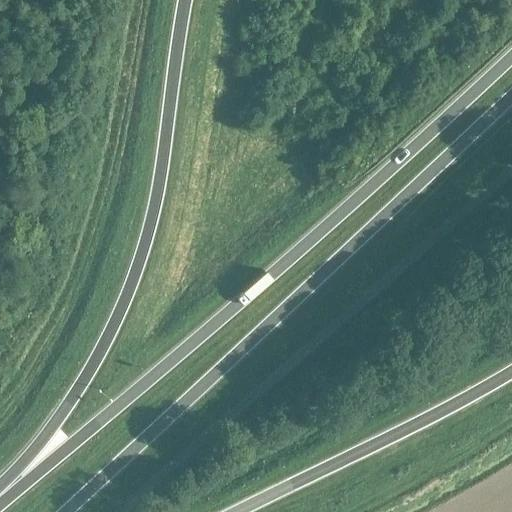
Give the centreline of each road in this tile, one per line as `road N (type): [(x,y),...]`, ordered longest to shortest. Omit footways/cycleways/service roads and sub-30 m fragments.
road 1 (trunk): [(511,50),(149,382),(0,501)]
road 2 (trunk): [(64,511),(511,95)]
road 3 (trunk): [(184,0),(154,203),(133,277),(76,393),(0,486)]
road 4 (trunk): [(237,511),(511,366)]
